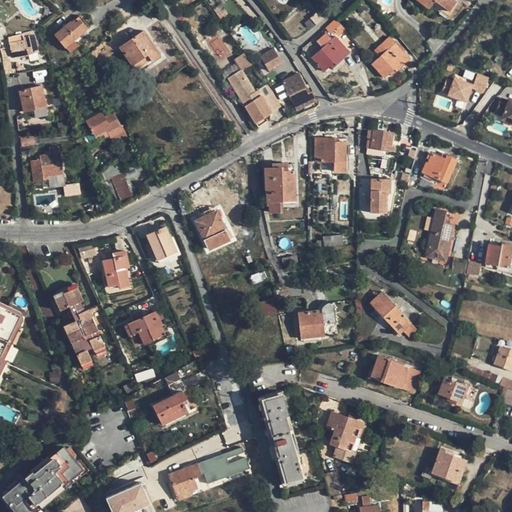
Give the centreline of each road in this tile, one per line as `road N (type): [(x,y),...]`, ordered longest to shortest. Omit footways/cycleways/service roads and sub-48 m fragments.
road 1 (residential): [(166,195),(266,489)]
road 2 (residential): [(166,195),(289,126),(338,111)]
road 3 (residential): [(0,230),(78,230),(166,195)]
road 4 (residential): [(380,106),(434,63),(486,0)]
road 5 (residential): [(380,106),(511,160)]
road 6 (residential): [(338,111),(251,0)]
road 7 (unknown): [(0,511),(5,492),(56,445),(107,438)]
